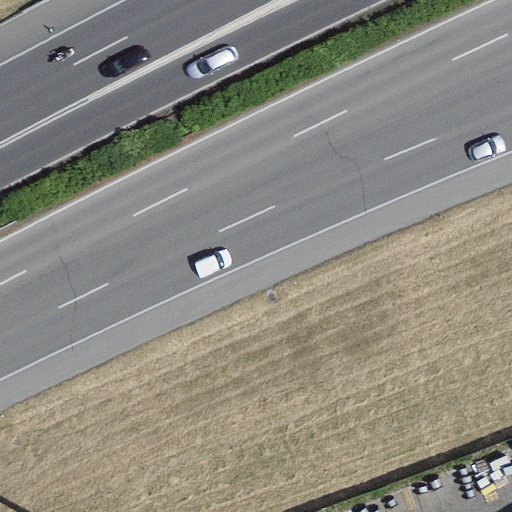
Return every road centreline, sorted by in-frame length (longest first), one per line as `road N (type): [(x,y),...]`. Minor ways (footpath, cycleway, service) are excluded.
road 1 (motorway): [(0,314),(499,75)]
road 2 (motorway): [(294,0),(0,127)]
road 3 (motorway): [(229,0),(0,122)]
